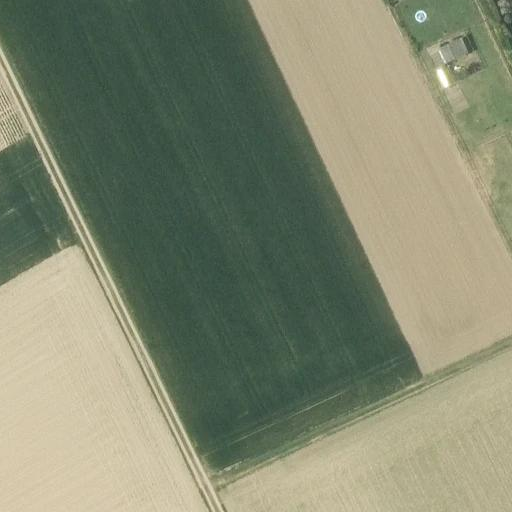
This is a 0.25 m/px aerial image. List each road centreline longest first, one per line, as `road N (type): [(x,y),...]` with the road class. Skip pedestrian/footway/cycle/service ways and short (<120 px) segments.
road 1 (track): [(221,511),(0,66)]
road 2 (track): [(217,501),(511,360)]
